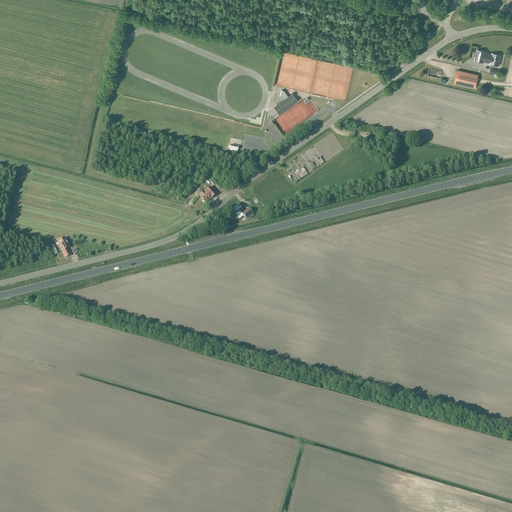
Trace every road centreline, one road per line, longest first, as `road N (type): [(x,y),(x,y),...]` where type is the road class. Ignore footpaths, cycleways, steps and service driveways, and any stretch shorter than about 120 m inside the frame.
road 1 (secondary): [(0,295),(511,169)]
road 2 (tertiary): [(0,283),(186,231),(453,37)]
